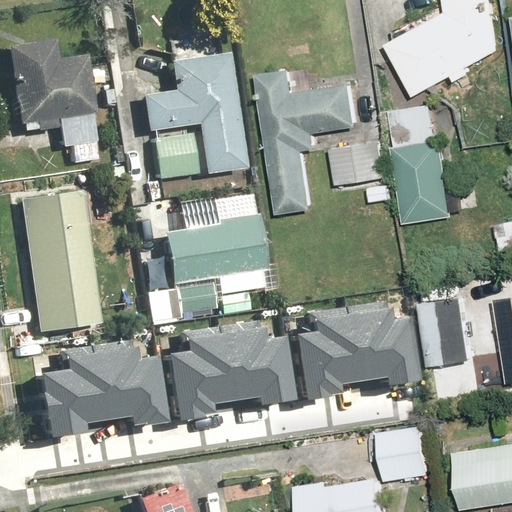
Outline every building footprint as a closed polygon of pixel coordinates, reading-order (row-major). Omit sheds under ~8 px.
[(451,0),(453,10),(393,42),(421,94),(506,49),(498,0),(451,0)] [(54,39),(7,46),(19,125),(57,119),(61,146),(98,141),(85,54),(57,58),(54,39)] [(198,132),(151,139),(157,179),(204,172),(204,173),(245,167),(228,52),(169,61),(173,90),(141,95),(146,132),(197,124),(198,132)] [(262,72),(284,212),(317,207),(308,148),(321,146),(319,132),(362,125),(356,82),(299,90),(295,67),(262,72)] [(402,146),(398,146),(410,222),(457,214),(446,139),(441,140),(436,103),(396,109),(402,146)] [(384,141),(336,148),(341,183),(389,175),(384,141)] [(81,192),(20,200),(38,332),(99,324),(81,192)] [(163,233),(171,284),(266,270),(257,214),(210,221),(210,226),(163,233)] [(218,295),(220,313),(248,309),(246,292),(218,295)] [(433,363),(474,357),(466,298),(425,304),(433,363)] [(508,383),(511,382),(511,299),(494,302),(508,383)] [(309,326),(285,330),(295,394),(329,388),(328,379),(373,372),(375,382),(409,377),(399,312),(380,315),(378,301),(307,312),(309,326)] [(185,344),(161,348),(171,412),(205,406),(204,397),(249,390),(251,400),(285,395),(275,330),(256,333),(254,319),(183,330),(185,344)] [(58,364),(34,367),(44,431),(78,426),(77,416),(122,409),(124,420),(159,414),(148,349),(129,352),(127,338),(56,349),(58,364)] [(384,432),(390,479),(433,473),(427,426),(384,432)] [(511,438),(459,448),(470,510),(511,502),(511,438)] [(304,484),(307,511),(392,511),(388,479),(387,474),(304,484)] [(188,511),(178,485),(135,502),(139,511),(188,511)]
